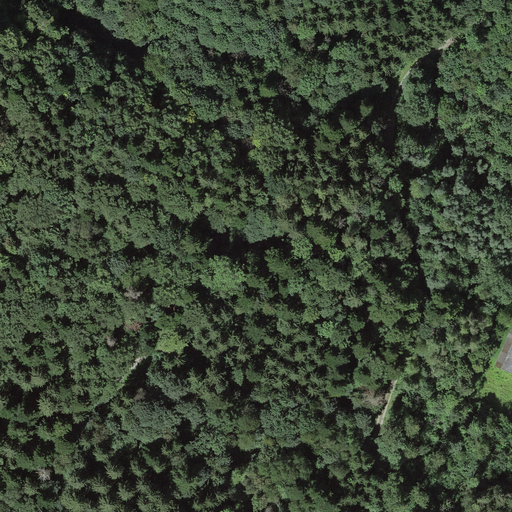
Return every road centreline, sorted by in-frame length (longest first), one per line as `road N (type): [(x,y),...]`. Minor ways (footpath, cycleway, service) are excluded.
road 1 (track): [(50,511),(65,458),(99,399),(241,272),(270,206),(245,158),(72,0)]
road 2 (track): [(390,511),(375,466),(375,429),(406,356),(415,307),(388,157),(390,109),(410,69),(501,0)]
road 3 (motorway): [(0,254),(153,260),(267,286),(410,336),(511,385)]
road 4 (motorway): [(0,185),(164,192),(288,221),(435,273),(511,311)]
road 5 (motorway): [(511,245),(304,164),(172,136),(0,124)]
